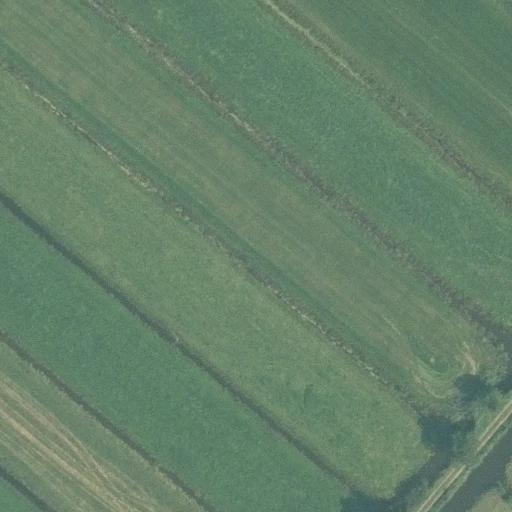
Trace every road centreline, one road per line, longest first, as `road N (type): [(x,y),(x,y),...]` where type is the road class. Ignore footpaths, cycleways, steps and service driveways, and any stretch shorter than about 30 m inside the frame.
road 1 (track): [(417,511),(511,403)]
road 2 (track): [(398,332),(499,418)]
